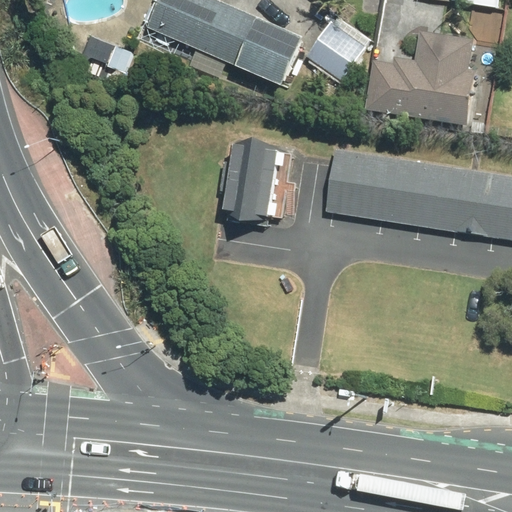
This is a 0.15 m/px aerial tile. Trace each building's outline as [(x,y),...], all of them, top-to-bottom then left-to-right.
[(215,0),(164,0),(151,32),(291,91),(312,41),(215,0)] [(457,0),(457,4),(500,10),(501,0),(457,0)] [(372,51),(334,25),(312,59),(349,84),(372,51)] [(475,125),(481,72),(474,71),(477,40),(423,34),(419,64),(379,59),(373,112),(475,125)] [(511,169),(317,137),(307,197),(511,230),(511,169)] [(283,157),(228,148),(216,217),(271,226),(283,157)]
